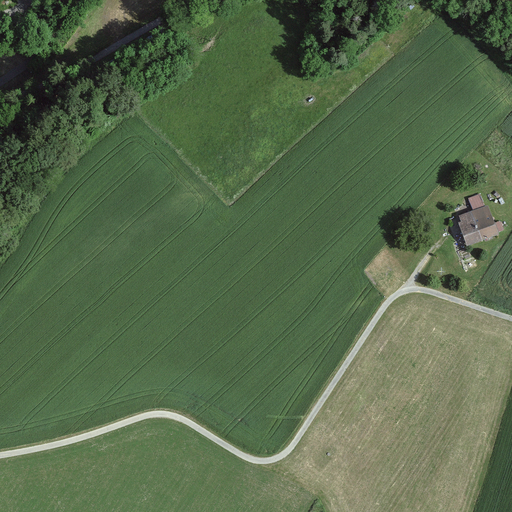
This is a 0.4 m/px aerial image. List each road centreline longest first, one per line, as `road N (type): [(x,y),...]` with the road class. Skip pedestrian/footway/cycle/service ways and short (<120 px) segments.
road 1 (track): [(0,455),(154,414),(176,416),(259,461),(279,455),(454,224)]
road 2 (track): [(207,0),(0,104)]
